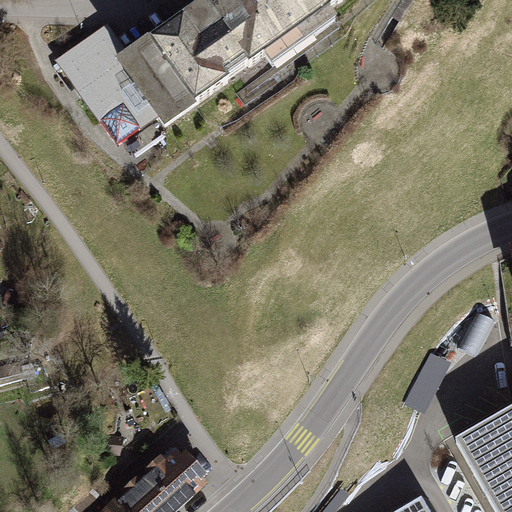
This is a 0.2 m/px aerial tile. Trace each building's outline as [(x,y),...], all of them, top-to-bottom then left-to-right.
[(211,0),(131,57),(109,26),(54,64),(99,127),(104,123),(118,144),(127,138),(138,154),(232,88),(229,84),(248,70),(251,74),(348,6),(343,0),(211,0)] [(7,292),(3,306),(14,309),(18,295),(7,292)] [(21,364),(0,369),(0,380),(24,375),(21,364)] [(511,511),(511,408),(456,440),(497,511),(511,511)] [(123,450),(107,446),(105,454),(121,459),(123,450)] [(182,461),(177,456),(120,505),(126,511),(185,511),(209,492),(205,488),(209,484),(186,457),(182,461)] [(92,491),(72,506),(76,511),(83,511),(99,500),(92,491)] [(429,511),(422,501),(402,511),(429,511)]
